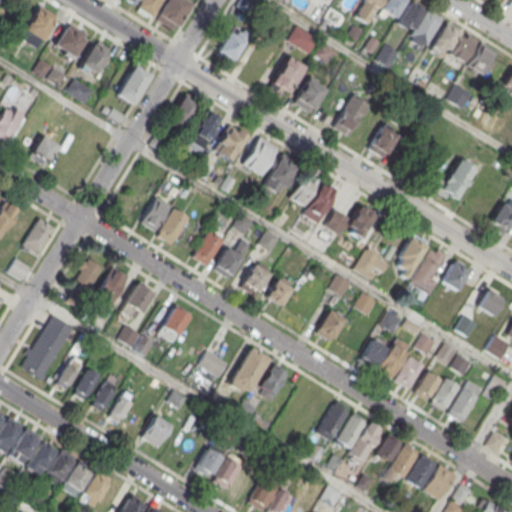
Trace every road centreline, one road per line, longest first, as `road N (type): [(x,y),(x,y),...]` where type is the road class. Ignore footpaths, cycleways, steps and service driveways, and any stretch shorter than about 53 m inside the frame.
road 1 (residential): [(0,169),(511,486)]
road 2 (residential): [(75,0),(511,270)]
road 3 (residential): [(213,0),(0,347)]
road 4 (residential): [(207,511),(0,385)]
